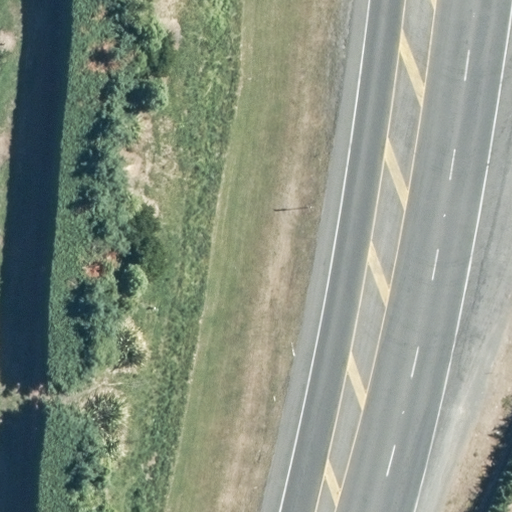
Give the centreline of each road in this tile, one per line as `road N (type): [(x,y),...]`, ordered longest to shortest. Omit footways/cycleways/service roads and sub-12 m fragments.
road 1 (trunk): [(329,511),(362,381),(406,116)]
road 2 (trunk): [(454,0),(406,116)]
